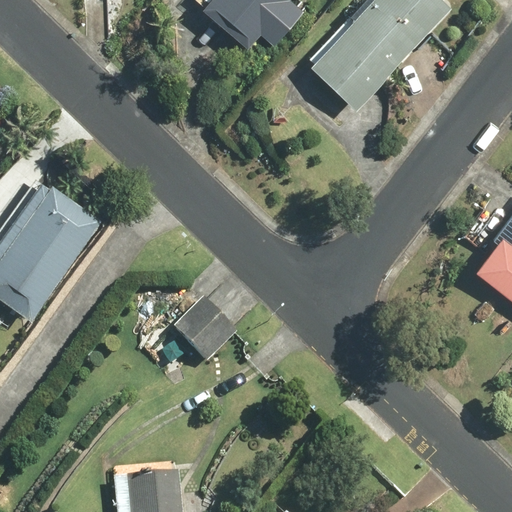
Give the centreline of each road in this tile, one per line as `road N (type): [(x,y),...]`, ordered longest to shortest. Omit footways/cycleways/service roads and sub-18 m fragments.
road 1 (residential): [(511,66),(391,222),(313,301)]
road 2 (residential): [(183,171),(95,263),(0,403)]
road 3 (residential): [(313,301),(511,506)]
road 4 (residential): [(0,0),(183,171)]
road 5 (residential): [(183,171),(313,301)]
